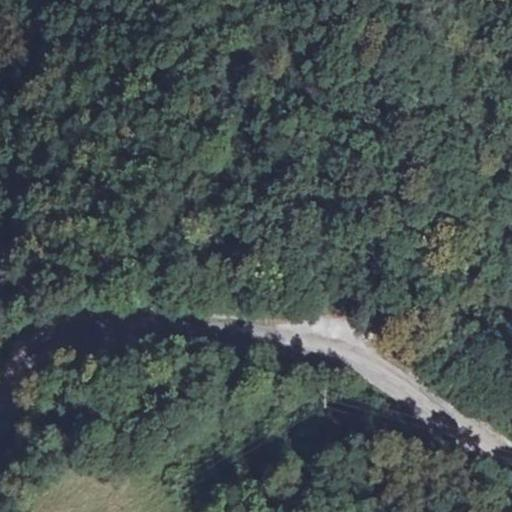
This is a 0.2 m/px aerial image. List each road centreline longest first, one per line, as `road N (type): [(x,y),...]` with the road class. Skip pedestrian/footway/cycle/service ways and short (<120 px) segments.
road 1 (tertiary): [(0,387),(24,350),(52,337),(227,329),(310,342),(368,366),(511,467)]
road 2 (track): [(310,342),(355,323),(396,325),(511,374)]
